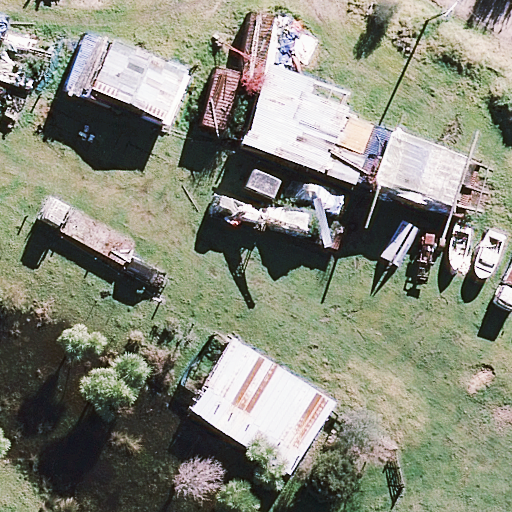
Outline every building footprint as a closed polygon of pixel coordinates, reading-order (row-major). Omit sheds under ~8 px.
[(180,80),(109,48),(88,98),(158,130),(180,80)] [(340,123),(347,103),(261,72),(234,152),(319,182),(340,123)] [(461,166),(340,123),(319,182),(443,223),(461,166)] [(52,194),(30,225),(53,241),(74,210),(52,194)] [(129,246),(74,215),(62,238),(116,269),(129,246)] [(331,410),(226,345),(186,417),(285,481),(331,410)]
